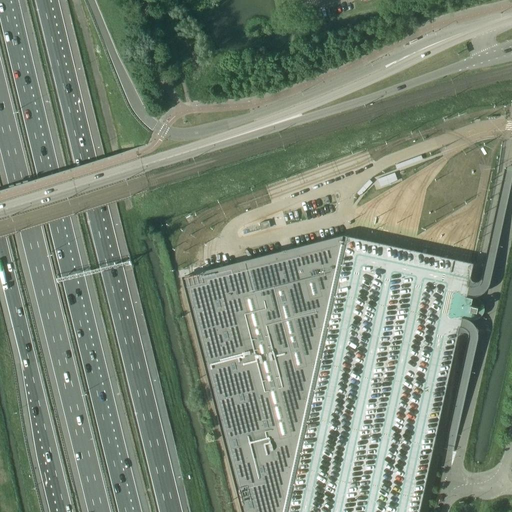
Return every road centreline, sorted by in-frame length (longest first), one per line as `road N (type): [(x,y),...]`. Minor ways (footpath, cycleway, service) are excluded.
road 1 (motorway): [(169,511),(42,0)]
road 2 (motorway): [(128,511),(6,0)]
road 3 (motorway): [(0,105),(98,511)]
road 4 (motorway): [(0,246),(64,511)]
road 5 (secondary): [(0,209),(255,129)]
road 6 (secondary): [(483,30),(255,129)]
road 7 (secondary): [(255,129),(487,57)]
